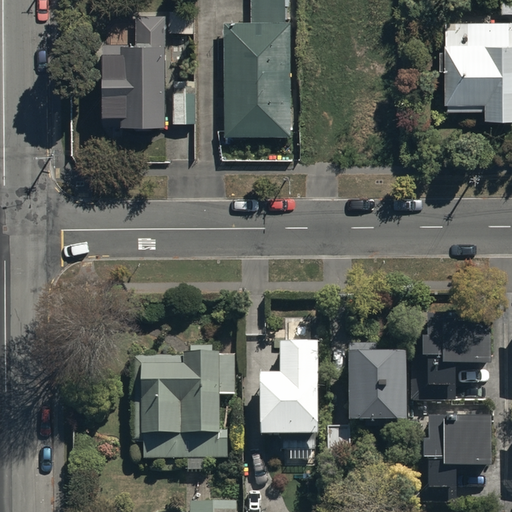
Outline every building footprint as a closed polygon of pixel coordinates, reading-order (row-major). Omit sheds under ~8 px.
[(250,0),(251,22),(224,22),(224,134),(291,134),(291,20),(285,20),(285,6),(289,6),(289,0),(250,0)] [(321,0),(321,6),(309,6),(309,40),(312,40),(312,77),(393,77),(393,67),(395,67),(395,0),(321,0)] [(511,0),(499,0),(499,13),(511,12),(511,0)] [(194,10),(169,10),(169,32),(194,32),(194,10)] [(135,13),(135,40),(103,40),(103,113),(123,113),(123,121),(167,121),(166,13),(135,13)] [(511,20),(444,21),(444,48),(438,48),(438,70),(445,70),(445,110),(485,110),(485,117),(511,116),(511,20)] [(196,79),(174,79),(174,121),(196,121),(196,79)] [(332,90),(304,89),(303,131),(332,132),(332,90)] [(487,317),(425,317),(425,342),(419,342),(419,361),(409,361),(409,406),(454,406),(454,368),(487,368),(487,317)] [(318,342),(281,342),(281,372),(261,372),(261,433),(281,433),(281,450),(284,450),(284,460),(311,460),(311,448),(314,448),(314,433),(318,433),(318,342)] [(377,342),(353,342),(353,352),(349,352),(349,420),(366,420),(366,425),(403,425),(403,419),(406,419),(406,350),(377,350),(377,342)] [(184,351),(184,355),(131,355),(131,441),(143,441),(144,458),(188,458),(188,469),(208,469),(208,458),(228,458),(228,430),(220,430),(220,394),(236,394),(236,354),(220,354),(220,352),(214,352),(214,345),(191,345),(191,351),(184,351)] [(423,426),(423,449),(417,449),(417,465),(408,465),(407,511),(451,511),(451,476),(486,476),(486,426),(423,426)] [(237,511),(237,501),(190,501),(189,511),(237,511)]
